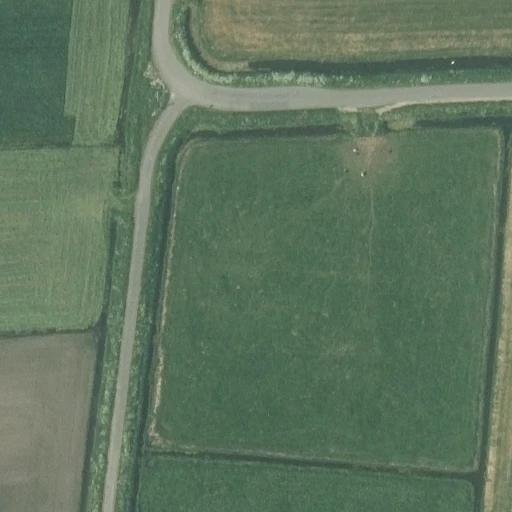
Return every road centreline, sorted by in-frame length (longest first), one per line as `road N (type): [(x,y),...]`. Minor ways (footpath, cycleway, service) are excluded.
road 1 (unclassified): [(107,511),(150,179),(164,132),(196,96)]
road 2 (unclassified): [(196,96),(511,99)]
